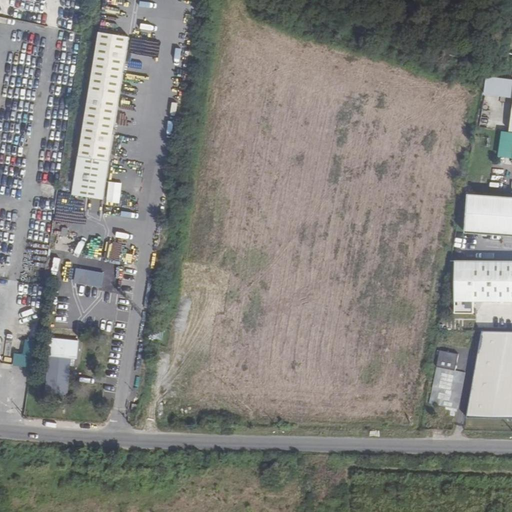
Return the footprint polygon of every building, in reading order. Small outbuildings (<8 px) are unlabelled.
[(102,32),(83,155),(76,195),(105,199),(111,160),(131,37),(102,32)] [(511,196),(470,194),(467,232),(511,235),(511,196)] [(511,300),(511,260),(457,260),(456,313),(475,313),(475,300),(511,300)] [(77,269),(75,282),(100,285),(102,272),(77,269)] [(511,331),(484,331),(468,416),(511,417),(511,331)] [(80,341),(50,338),(44,394),(67,396),(71,360),(77,360),(80,341)] [(14,352),(12,364),(30,367),(35,341),(25,339),(22,354),(14,352)] [(461,404),(468,367),(458,365),(461,353),(441,350),(432,399),(461,404)]
